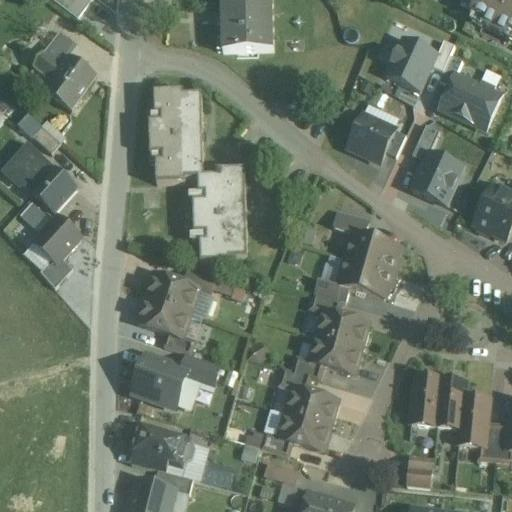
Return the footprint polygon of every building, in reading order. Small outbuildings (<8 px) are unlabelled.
[(50,0),(49,2),(77,23),(92,3),(87,0),(50,0)] [(221,0),(223,55),(274,54),(272,0),(221,0)] [(511,0),(480,0),(478,5),(477,4),(471,17),(485,23),(482,28),(507,41),(510,36),(511,36),(511,0)] [(432,71),(437,60),(404,45),(387,81),(421,96),(432,71)] [(432,71),(444,76),(451,61),(455,51),(444,46),(437,60),(432,71)] [(62,70),(44,56),(33,71),(51,84),(62,70)] [(97,81),(69,60),(62,70),(51,84),(44,95),(72,116),(97,81)] [(440,86),(451,91),(455,82),(463,66),(451,61),(444,76),(440,86)] [(451,91),(441,113),(487,134),(501,102),(493,99),(495,94),(482,88),(480,93),(455,82),(451,91)] [(216,175),(216,181),(204,181),(202,100),(184,100),(183,96),(154,97),(155,119),(149,119),(150,167),(156,167),(157,188),(186,187),(186,183),(198,183),(199,198),(193,198),(194,246),(200,246),(201,267),(230,267),(230,263),(248,262),(245,174),(216,175)] [(364,120),(349,153),(381,167),(386,157),(396,135),(364,120)] [(413,160),(426,167),(430,158),(440,137),(427,130),(413,160)] [(61,149),(42,132),(32,142),(52,159),(61,149)] [(396,135),(386,157),(397,162),(407,140),(396,135)] [(76,192),(27,148),(5,174),(23,190),(25,187),(33,194),(30,197),(53,217),(76,192)] [(413,194),(447,210),(464,174),(430,158),(426,167),(413,194)] [(500,189),(496,191),(494,190),(474,229),(477,230),(478,234),(489,240),(493,238),(506,244),(511,232),(511,197),(511,195),(500,189)] [(369,226),(338,217),(333,232),(353,238),(353,236),(365,240),(369,226)] [(9,232),(26,239),(31,227),(14,220),(9,232)] [(82,243),(58,221),(33,248),(51,265),(57,271),(62,265),(82,243)] [(365,240),(353,236),(353,238),(346,263),(395,277),(399,262),(396,261),(400,250),(365,240)] [(395,277),(346,263),(338,289),(338,290),(350,294),(384,304),(388,292),(390,293),(395,277)] [(57,271),(51,265),(41,277),(55,293),(73,274),(62,265),(57,271)] [(216,285),(189,277),(185,289),(198,294),(198,295),(211,299),(216,285)] [(185,289),(155,279),(146,304),(190,319),(198,295),(198,294),(185,289)] [(338,289),(318,284),(315,298),(341,306),(346,307),(350,294),(338,290),(338,289)] [(341,306),(315,298),(310,313),(324,317),(324,316),(337,320),(341,306)] [(190,319),(146,304),(138,328),(168,339),(182,343),(182,342),(190,319)] [(337,320),(324,316),(324,317),(317,341),(361,354),(368,328),(337,320)] [(182,343),(168,339),(164,352),(187,360),(190,361),(195,347),(182,342),(182,343)] [(361,354),(317,341),(310,365),(310,366),(323,370),(354,379),(361,354)] [(190,361),(187,360),(183,373),(188,375),(186,382),(214,391),(221,372),(190,361)] [(183,373),(147,361),(134,399),(175,413),(186,382),(188,375),(183,373)] [(323,370),(310,366),(310,365),(297,362),(293,377),(292,377),(311,382),(311,383),(319,385),(323,370)] [(311,382),(292,377),(293,377),(284,374),(279,390),(293,394),(293,393),(307,397),(311,383),(311,382)] [(442,384),(416,381),(412,429),(437,431),(442,384)] [(467,386),(442,384),(437,431),(460,434),(461,434),(464,402),(465,402),(467,386)] [(307,397),(293,393),(293,394),(286,418),(330,431),(337,406),(307,397)] [(465,402),(464,402),(461,434),(460,434),(459,450),(480,452),(485,452),(487,428),(489,404),(465,402)] [(330,431),(286,418),(279,442),(279,443),(292,447),(323,456),(330,431)] [(499,430),(487,428),(485,452),(480,452),(479,464),(496,465),(499,430)] [(511,431),(499,430),(496,465),(511,466),(511,455),(509,455),(511,431)] [(188,445),(139,431),(138,432),(135,431),(131,433),(128,444),(130,448),(133,449),(134,457),(169,466),(181,469),(182,467),(187,468),(193,465),(196,454),(192,448),(187,447),(188,445)] [(246,434),(244,448),(261,450),(263,436),(246,434)] [(279,442),(266,438),(261,454),(288,461),(292,447),(279,443),(279,442)] [(169,466),(134,457),(131,469),(158,476),(166,478),(169,466)] [(434,463),(410,461),(409,472),(433,475),(434,463)] [(267,465),(264,478),(295,488),(299,475),(267,465)] [(433,475),(409,472),(408,484),(431,487),(433,475)] [(166,478),(158,476),(155,490),(174,495),(174,496),(189,500),(193,485),(166,478)] [(155,490),(137,485),(130,511),(169,511),(174,496),(174,495),(155,490)] [(292,506),(295,488),(282,486),(279,503),(292,506)] [(353,511),(354,511),(308,498),(304,511),(353,511)]
